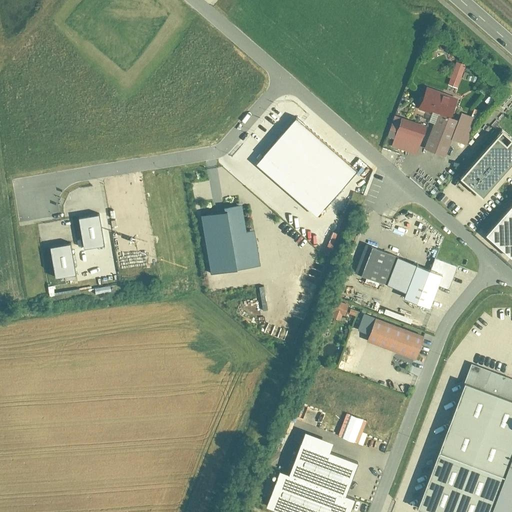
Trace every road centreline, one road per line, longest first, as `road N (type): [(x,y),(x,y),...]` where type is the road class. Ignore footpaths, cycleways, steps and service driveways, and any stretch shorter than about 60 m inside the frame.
road 1 (residential): [(498,265),(281,79)]
road 2 (unclassified): [(281,79),(219,150),(38,188)]
road 3 (residential): [(498,265),(450,317),(374,511)]
road 4 (track): [(286,367),(231,511)]
